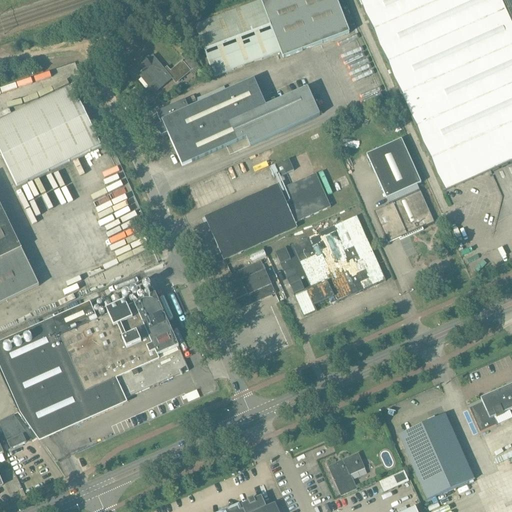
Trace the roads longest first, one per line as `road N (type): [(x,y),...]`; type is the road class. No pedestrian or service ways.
road 1 (unclassified): [(250,414),(100,79)]
road 2 (secondary): [(511,298),(250,414)]
road 3 (secondary): [(254,422),(511,309)]
road 4 (unknown): [(177,511),(250,479),(269,437),(305,511)]
road 5 (secondary): [(97,494),(254,422)]
road 6 (secondary): [(250,414),(92,483)]
